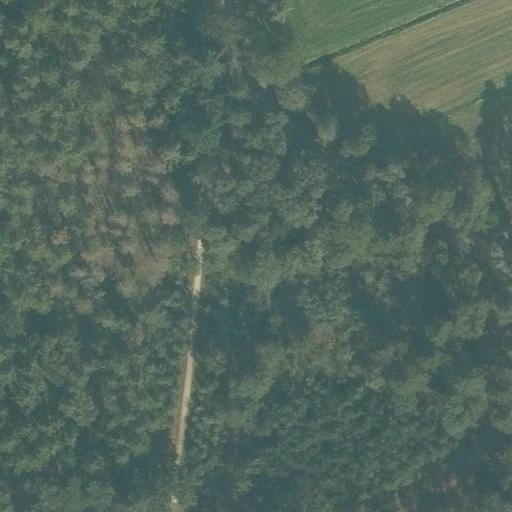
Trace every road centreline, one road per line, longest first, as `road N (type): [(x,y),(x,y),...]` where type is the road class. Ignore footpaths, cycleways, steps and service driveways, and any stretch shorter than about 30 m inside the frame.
road 1 (unclassified): [(511,260),(283,121),(241,57),(231,0)]
road 2 (track): [(0,470),(174,488)]
road 3 (track): [(392,511),(444,481),(511,412)]
